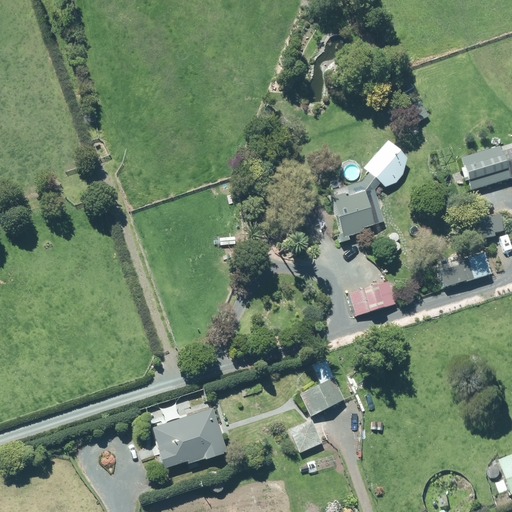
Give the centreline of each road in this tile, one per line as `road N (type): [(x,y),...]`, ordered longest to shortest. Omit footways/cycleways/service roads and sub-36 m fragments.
road 1 (unknown): [(0,433),(511,271)]
road 2 (unknown): [(207,368),(250,272),(267,256),(294,253),(330,269),(334,328)]
